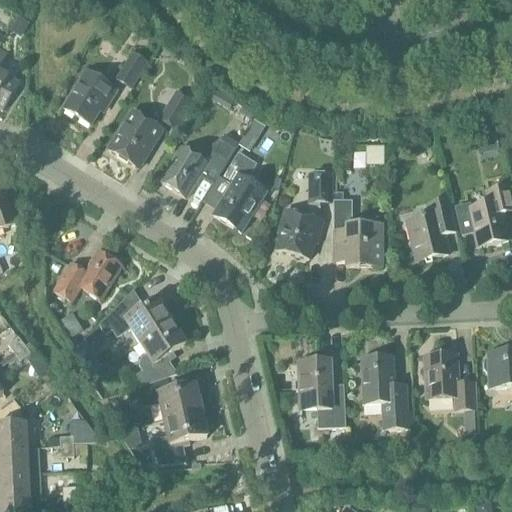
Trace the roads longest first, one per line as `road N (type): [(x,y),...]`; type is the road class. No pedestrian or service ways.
road 1 (tertiary): [(511,29),(391,56),(351,56),(299,45),(229,0)]
road 2 (residential): [(234,324),(219,273),(17,147)]
road 3 (residential): [(234,324),(511,306)]
road 4 (residential): [(275,511),(234,324)]
